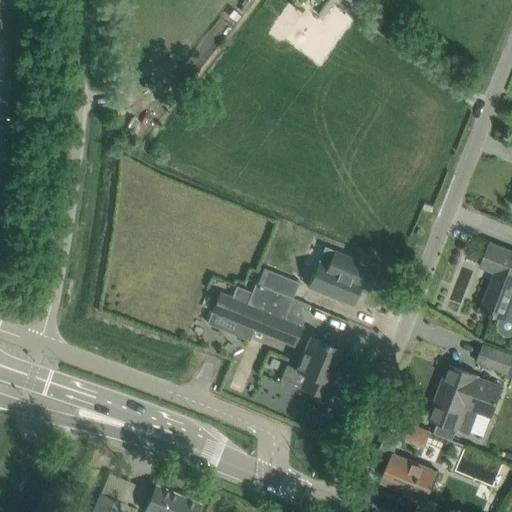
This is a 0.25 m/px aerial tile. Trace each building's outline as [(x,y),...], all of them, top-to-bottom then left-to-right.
[(315,269),(308,287),(353,305),(362,282),(372,286),(379,268),(363,262),(363,260),(360,259),(359,260),(324,246),(324,247),(333,251),(324,273),(315,269)] [(491,283),(480,309),(490,313),(489,316),(493,318),(498,320),(497,321),(497,323),(497,325),(497,327),(498,329),(499,331),(500,333),(502,334),(503,335),(505,336),(508,336),(510,336),(511,335),(511,334),(511,315),(511,314),(511,257),(509,256),(490,249),(491,247),(489,246),(481,267),(495,272),(491,283)] [(262,267),(256,282),(293,298),(299,282),(262,267)] [(219,293),(212,311),(293,345),(310,305),(293,298),(256,282),(247,304),(219,293)] [(287,366),(282,379),(325,397),(336,373),(330,370),(339,349),(339,348),(341,342),(339,335),(331,332),(324,335),(322,341),(310,336),(296,370),(287,366)] [(476,362),(507,374),(511,360),(511,354),(483,344),(476,362)] [(478,376),(467,372),(449,365),(429,418),(469,433),(478,411),(491,416),(502,387),(478,377),(478,376)] [(387,431),(380,449),(392,454),(393,454),(400,437),(387,431)] [(392,454),(381,481),(404,490),(401,496),(419,503),(421,498),(428,500),(439,473),(393,454),(392,454)] [(196,511),(200,503),(156,484),(144,511),(196,511)] [(100,494),(92,511),(123,511),(126,505),(100,494)]
